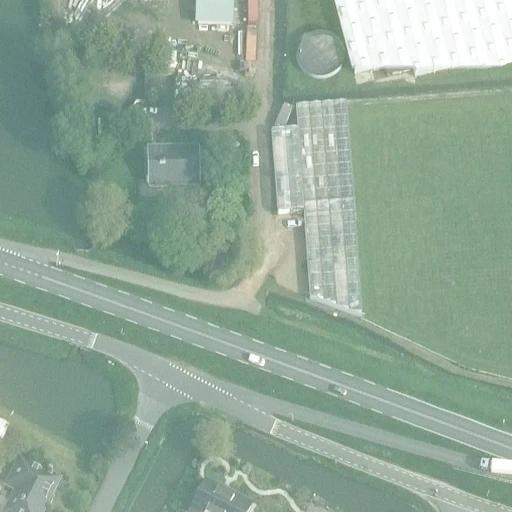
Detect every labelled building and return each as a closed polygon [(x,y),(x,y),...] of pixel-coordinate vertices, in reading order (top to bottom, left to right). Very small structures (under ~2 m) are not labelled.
[(194,0),(194,24),(232,25),(232,0),(194,0)] [(511,51),(511,0),(333,0),(353,74),(409,61),(413,77),(511,51)] [(344,57),(344,56),(343,50),(341,44),(339,41),(336,37),(332,33),(326,30),(322,29),(316,28),(310,29),(304,31),(301,33),(296,37),(293,41),(290,46),(289,51),(288,57),(289,62),(291,68),(294,73),(297,76),(300,79),(306,82),(311,83),(317,84),(321,83),(327,82),(332,79),(335,76),(338,73),(341,68),(343,63),(344,57)] [(356,317),(360,319),(344,105),(294,109),(296,133),(269,135),(276,217),(303,215),(304,231),(310,301),(356,317)] [(106,131),(128,132),(128,121),(106,120),(106,131)] [(149,188),(196,187),(195,151),(148,152),(149,188)] [(0,447),(8,431),(0,426),(0,447)] [(42,511),(58,482),(19,462),(8,485),(17,490),(5,511),(42,511)] [(248,511),(251,507),(250,507),(204,483),(189,511),(248,511)]
